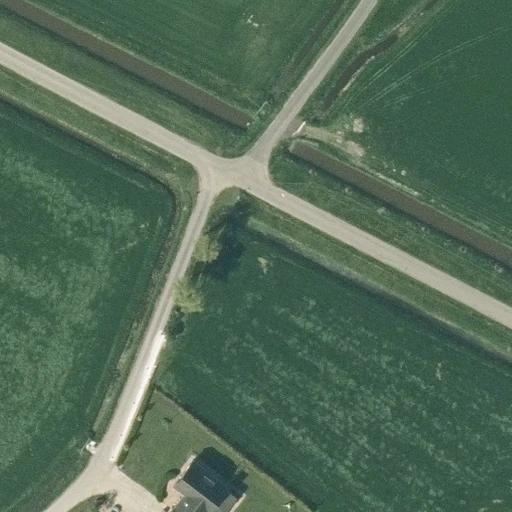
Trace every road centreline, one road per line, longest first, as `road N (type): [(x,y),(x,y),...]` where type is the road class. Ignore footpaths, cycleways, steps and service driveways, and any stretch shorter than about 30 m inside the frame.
road 1 (unclassified): [(52,511),(89,474),(113,431),(216,166)]
road 2 (unclassified): [(511,320),(242,180)]
road 3 (unclassified): [(216,166),(0,51)]
road 4 (unclassified): [(242,180),(368,0)]
